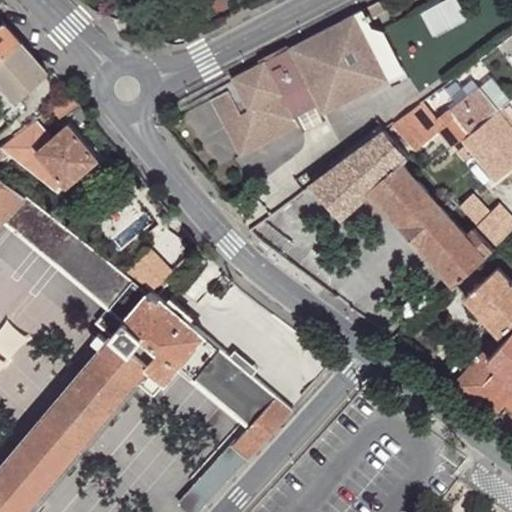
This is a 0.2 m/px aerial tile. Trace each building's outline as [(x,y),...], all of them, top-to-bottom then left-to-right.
[(223,122),(240,155),(299,125),(300,124),(296,117),(320,104),(324,111),(366,89),(358,74),(390,59),(372,25),(369,18),(385,9),(379,0),(378,0),(343,18),(341,25),(345,33),(339,37),(332,24),(282,50),(280,57),(284,65),(272,71),(268,63),(261,61),(233,76),(237,85),(227,90),(240,114),(223,122)] [(341,25),(343,18),(332,24),(339,37),(345,33),(341,25)] [(0,57),(21,40),(5,22),(0,26),(0,57)] [(384,28),(372,25),(390,59),(358,74),(366,89),(405,69),(384,28)] [(0,57),(0,79),(18,100),(49,72),(21,40),(0,57)] [(280,57),(282,50),(261,61),(268,63),(272,71),(284,65),(280,57)] [(437,118),(423,101),(393,123),(416,149),(438,129),(451,146),(483,122),(498,109),(478,85),(437,118)] [(227,90),(210,98),(223,122),(240,114),(227,90)] [(72,92),(52,108),(60,119),(81,103),(72,92)] [(320,104),(296,117),(300,124),(299,125),(303,131),(328,118),(324,111),(320,104)] [(511,116),(503,106),(499,109),(511,124),(511,116)] [(511,124),(499,109),(498,109),(483,122),(463,139),(466,143),(473,152),(482,163),(496,179),(511,165),(511,157),(504,149),(511,141),(511,124)] [(29,125),(0,146),(0,148),(6,153),(55,192),(63,185),(66,188),(99,161),(69,125),(51,139),(35,121),(29,125)] [(385,128),(380,123),(343,150),(347,156),(385,128)] [(410,155),(385,128),(347,156),(311,182),(341,217),(371,191),(455,283),(487,255),(466,232),(403,161),(410,155)] [(465,160),(473,152),(466,143),(457,151),(465,160)] [(26,196),(0,175),(0,223),(4,220),(26,196)] [(478,223),(496,243),(511,227),(511,216),(500,203),(490,211),(473,192),(460,204),(478,223)] [(125,320),(149,293),(26,196),(4,220),(110,307),(125,320)] [(474,226),(466,232),(487,255),(495,248),(474,226)] [(173,270),(151,247),(128,269),(155,288),(173,270)] [(465,295),(500,333),(511,321),(511,278),(499,264),(465,295)] [(155,292),(151,290),(149,293),(125,320),(110,307),(97,322),(112,335),(0,467),(0,511),(27,511),(138,381),(152,393),(153,394),(155,393),(157,392),(166,380),(179,366),(206,335),(199,329),(155,292)] [(452,384),(493,416),(507,401),(511,404),(511,321),(500,333),(452,384)] [(206,335),(179,366),(250,424),(252,422),(262,411),(277,395),(206,335)] [(293,409),(277,395),(262,411),(278,425),(293,409)] [(268,436),(278,425),(262,411),(252,422),(268,436)] [(249,457),(268,436),(252,422),(250,424),(233,444),(249,457)] [(233,444),(231,442),(179,500),(191,511),(199,511),(249,457),(233,444)]
